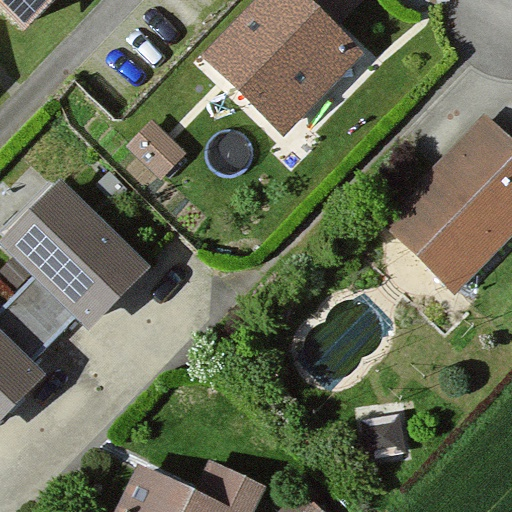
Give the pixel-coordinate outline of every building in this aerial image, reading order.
[(60,0),(0,0),(0,17),(23,40),(60,0)] [(361,0),(265,0),(203,65),(279,138),(356,59),(329,33),(361,0)] [(511,232),(511,150),(481,121),(375,233),(447,301),(511,232)] [(154,128),(131,151),(162,182),(185,159),(154,128)] [(61,191),(0,250),(0,252),(33,286),(70,323),(86,339),(147,279),(61,191)] [(33,286),(0,318),(0,341),(25,367),(70,323),(33,286)] [(0,425),(42,385),(25,367),(0,341),(0,425)] [(398,419),(362,425),(368,461),(404,455),(398,419)] [(253,511),(261,494),(212,472),(199,499),(139,473),(121,511),(253,511)] [(317,511),(300,495),(284,511),(317,511)]
